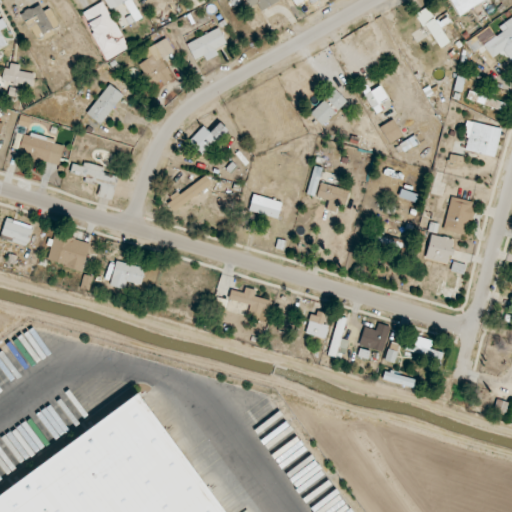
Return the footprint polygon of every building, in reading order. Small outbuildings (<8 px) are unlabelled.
[(104,0),(110,11),(124,3),(132,17),(140,12),(133,0),(104,0)] [(279,2),(278,0),(244,0),(249,8),(257,4),(261,11),(279,2)] [(450,0),(457,15),(488,0),(450,0)] [(127,50),(105,1),(82,12),(104,60),(127,50)] [(44,11),(40,4),(21,14),(34,39),(59,26),(50,8),(44,11)] [(439,27),(428,7),(417,13),(438,49),(449,43),(440,26),(439,27)] [(489,27),(466,42),(474,55),(486,48),(492,57),(504,50),(511,62),(511,17),(499,27),(502,32),(495,36),(489,27)] [(194,60),(204,56),(205,61),(218,56),(215,49),(226,44),(220,29),(187,42),(194,60)] [(143,52),(148,59),(137,66),(155,92),(175,79),(162,60),(174,51),(165,37),(143,52)] [(19,71),(20,65),(7,62),(3,81),(31,87),(34,74),(19,71)] [(86,114),(100,124),(123,95),(109,84),(86,114)] [(390,101),(380,85),(364,96),(374,111),(390,101)] [(469,91),(466,99),(505,112),(507,104),(493,99),(495,93),(477,87),(475,93),(469,91)] [(22,97),(22,89),(9,88),(9,97),(22,97)] [(322,126),(347,102),(335,89),(310,114),(322,126)] [(18,125),(28,127),(31,117),(20,115),(18,125)] [(379,127),(389,144),(403,136),(394,119),(379,127)] [(501,129),(466,121),(464,133),(468,134),(465,151),(495,157),(501,129)] [(188,143),(203,157),(227,130),(219,122),(210,133),(203,126),(188,143)] [(63,141),(22,134),(19,156),(60,163),(63,141)] [(394,147),(399,156),(419,144),(414,136),(394,147)] [(461,166),(463,157),(449,154),(447,163),(461,166)] [(70,173),(85,177),(84,181),(100,185),(97,197),(113,200),(118,177),(103,173),(104,167),(83,163),(83,166),(72,164),(70,173)] [(173,212),(212,184),(205,175),(166,203),(173,212)] [(344,210),(349,189),(320,183),(317,198),(328,200),(327,206),(344,210)] [(279,217),(281,201),(252,196),(249,213),(279,217)] [(443,230),(466,235),(474,203),(451,197),(443,230)] [(33,227),(6,218),(0,237),(0,238),(26,247),(33,227)] [(47,261),(83,271),(90,243),(55,233),(47,261)] [(448,265),(455,240),(431,234),(425,258),(448,265)] [(127,283),(141,286),(145,268),(115,261),(110,286),(126,289),(127,283)] [(463,274),(466,265),(454,261),(451,270),(463,274)] [(93,277),(84,275),(80,288),(88,291),(93,277)] [(251,312),(267,315),(271,301),(254,297),(256,290),(245,288),(244,293),(231,290),(228,300),(252,305),(251,312)] [(310,312),(306,334),(326,339),(328,325),(325,325),(327,315),(310,312)] [(347,319),(338,316),(327,356),(343,360),(348,340),(342,338),(347,319)] [(376,330),(364,327),(359,345),(382,352),(390,327),(378,323),(376,330)] [(410,354),(441,360),(443,353),(429,350),(431,340),(414,336),(410,354)] [(393,363),(397,351),(389,348),(385,360),(393,363)] [(370,351),(360,349),(358,357),(368,359),(370,351)] [(413,387),(415,379),(384,373),(382,381),(413,387)] [(0,511),(223,511),(136,393),(0,494),(0,511)]
